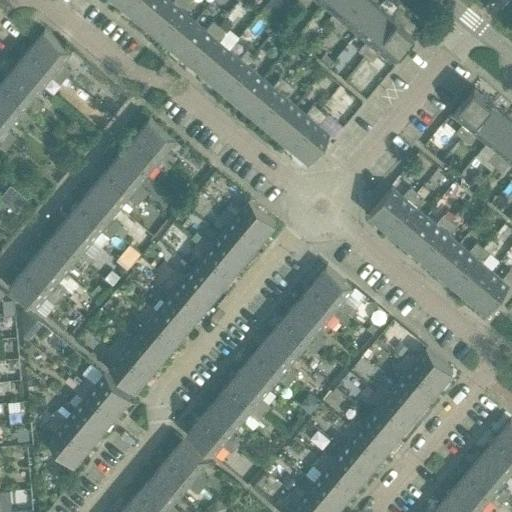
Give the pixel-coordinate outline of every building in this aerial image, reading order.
[(139,19),(154,0),(125,0),(121,5),(139,19)] [(155,33),(182,0),(171,0),(171,1),(169,0),(154,0),(139,19),(155,33)] [(172,47),(194,20),(184,12),(192,3),(188,0),(182,0),(155,33),(172,47)] [(331,27),(352,0),(325,0),(322,4),(332,12),(324,21),(331,27)] [(354,31),(377,5),(371,0),(352,0),(331,27),(337,33),(345,23),(354,31)] [(363,54),(393,18),(377,5),(354,31),(365,40),(357,49),(363,54)] [(389,60),(410,35),(411,33),(393,18),(363,54),(370,60),(378,51),(389,60)] [(188,61),(218,25),(212,19),(204,29),(194,20),(172,47),(188,61)] [(205,75),(227,48),(217,40),(225,31),(218,25),(188,61),(205,75)] [(71,51),(44,29),(30,46),(65,76),(71,69),(62,62),(71,51)] [(65,76),(30,46),(16,63),(43,85),(51,75),(60,83),(65,76)] [(222,89),(252,53),(246,48),(238,57),(227,48),(205,75),(222,89)] [(239,103),(261,76),(251,68),(259,59),(252,53),(222,89),(239,103)] [(43,85),(16,63),(2,79),(38,109),(44,102),(35,95),(43,85)] [(255,117),(285,81),(279,75),(271,85),(261,76),(239,103),(255,117)] [(38,109),(2,79),(0,81),(0,105),(15,118),(23,108),(32,116),(38,109)] [(272,131),(294,104),(284,96),(292,87),(285,81),(255,117),(272,131)] [(462,136),(492,101),(474,86),(452,113),(463,122),(455,131),(462,136)] [(487,141),(509,115),(492,101),(462,136),(469,142),(476,133),(487,141)] [(289,145),(319,109),(312,103),(304,112),(294,104),(272,131),(289,145)] [(15,118),(0,105),(0,133),(10,142),(16,136),(7,128),(15,118)] [(306,159),(328,133),(318,124),(325,114),(319,109),(289,145),(306,159)] [(495,164),(511,143),(511,117),(509,115),(487,141),(496,149),(488,159),(495,164)] [(176,138),(149,116),(134,135),(169,165),(176,157),(167,149),(176,138)] [(10,142),(0,133),(0,145),(5,149),(10,142)] [(169,165),(134,135),(120,151),(147,173),(156,163),(165,170),(169,165)] [(511,162),(511,143),(495,164),(502,170),(509,161),(510,161),(511,162)] [(147,173),(120,151),(108,166),(144,196),(149,190),(139,182),(147,173)] [(144,196),(108,166),(93,183),(120,206),(128,196),(137,204),(144,196)] [(120,206),(93,183),(79,200),(115,230),(121,223),(112,216),(120,206)] [(387,227),(417,191),(410,185),(402,194),(392,185),(369,212),(387,227)] [(403,240),(425,214),(416,205),(423,196),(417,191),(387,227),(403,240)] [(275,221),(249,199),(240,210),(230,202),(224,209),(260,239),(275,221)] [(115,230),(79,200),(65,217),(92,239),(100,229),(110,237),(115,230)] [(260,239),(224,209),(219,215),(228,223),(220,233),(247,256),(260,239)] [(420,254),(450,218),(443,213),(435,222),(425,214),(403,240),(420,254)] [(92,239),(65,217),(52,233),(88,263),(93,256),(84,249),(92,239)] [(436,268),(458,241),(449,233),(457,224),(450,218),(420,254),(436,268)] [(88,263),(52,233),(38,249),(65,272),(73,262),(82,270),(88,263)] [(247,256),(220,233),(212,243),(203,235),(197,242),(233,272),(247,256)] [(453,282),(483,246),(476,240),(469,250),(458,241),(436,268),(453,282)] [(233,272),(197,242),(191,249),(201,256),(192,267),(219,289),(233,272)] [(469,296),(492,269),(482,261),(490,252),(483,246),(453,282),(469,296)] [(65,272),(38,249),(24,267),(60,297),(66,289),(56,282),(65,272)] [(353,287),(327,264),(312,282),(348,312),(353,305),(344,297),(353,287)] [(60,297),(24,267),(9,284),(36,306),(45,295),(54,303),(60,297)] [(219,289),(192,267),(184,276),(175,268),(169,275),(205,305),(219,289)] [(487,310),(511,280),(511,270),(509,268),(502,277),(492,269),(469,296),(487,310)] [(205,305),(169,275),(164,282),(173,289),(164,300),(191,322),(205,305)] [(348,312),(312,282),(298,299),(325,321),(333,311),(342,318),(348,312)] [(325,321),(298,299),(284,315),(320,345),(326,338),(317,330),(325,321)] [(191,322),(164,300),(156,309),(147,301),(141,308),(177,338),(191,322)] [(177,338),(141,308),(136,315),(145,323),(136,333),(163,355),(177,338)] [(320,345),(284,315),(270,332),(297,354),(305,344),(315,352),(320,345)] [(297,354),(270,332),(257,348),(293,378),(298,371),(289,363),(297,354)] [(163,355),(136,333),(129,342),(119,335),(114,342),(150,372),(163,355)] [(150,372),(114,342),(108,348),(117,356),(109,367),(135,389),(150,372)] [(452,369),(426,347),(417,358),(407,350),(402,357),(438,387),(452,369)] [(293,378),(257,348),(243,365),(269,387),(278,377),(287,385),(293,378)] [(438,387),(402,357),(396,364),(405,371),(397,381),(424,404),(438,387)] [(269,387),(243,365),(229,381),(265,411),(270,404),(261,397),(269,387)] [(130,394),(104,372),(95,383),(86,375),(80,382),(116,412),(130,394)] [(265,411),(229,381),(215,398),(242,420),(250,410),(259,418),(265,411)] [(424,404),(397,381),(389,391),(380,383),(374,390),(410,420),(424,404)] [(116,412),(80,382),(74,389),(84,396),(75,406),(102,429),(116,412)] [(410,420),(374,390),(369,397),(378,405),(369,414),(396,437),(410,420)] [(242,420),(215,398),(201,414),(237,444),(243,438),(234,430),(242,420)] [(102,429),(75,406),(67,416),(58,408),(52,415),(88,445),(102,429)] [(237,444),(201,414),(187,432),(213,454),(222,443),(231,451),(237,444)] [(396,437),(369,414),(361,424),(352,417),(347,423),(383,453),(396,437)] [(88,445),(52,415),(47,422),(56,429),(47,440),(74,462),(88,445)] [(511,419),(510,418),(496,435),(511,448),(511,419)] [(383,453),(347,423),(341,430),(350,438),(342,447),(369,470),(383,453)] [(511,448),(496,435),(482,452),(508,474),(511,469),(511,448)] [(209,460),(182,437),(167,455),(203,485),(209,478),(200,470),(209,460)] [(369,470),(342,447),(334,457),(324,450),(319,456),(355,487),(369,470)] [(508,474),(482,452),(468,468),(504,498),(510,492),(500,484),(508,474)] [(203,485),(167,455),(154,471),(180,494),(188,484),(198,492),(203,485)] [(355,487),(319,456),(313,463),(322,471),(314,481),(341,503),(355,487)] [(504,498),(468,468),(454,485),(481,507),(489,497),(498,505),(504,498)] [(180,494),(154,471),(140,488),(169,511),(180,511),(181,511),(172,504),(180,494)] [(333,511),(341,503),(314,481),(306,491),(297,483),(291,489),(318,511),(333,511)] [(476,511),(481,507),(454,485),(441,501),(453,511),(476,511)] [(169,511),(140,488),(126,505),(134,511),(169,511)] [(318,511),(291,489),(285,496),(295,504),(287,511),(318,511)] [(453,511),(441,501),(431,511),(453,511)]
